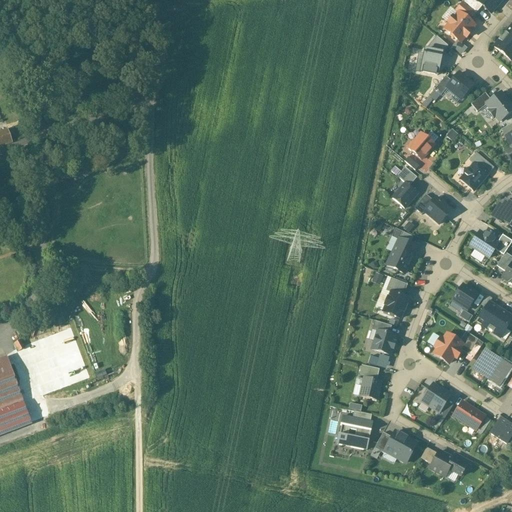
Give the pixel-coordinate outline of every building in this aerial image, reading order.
[(502,0),(477,0),(475,3),(490,15),(502,0)] [(456,12),(458,14),(458,13),(469,22),(475,14),(462,4),(456,12)] [(449,25),(444,30),(459,42),(460,43),(465,38),(466,39),(471,33),(470,32),(474,27),(469,22),(458,13),(458,14),(454,18),(453,17),(447,23),(449,25)] [(511,26),(494,47),(511,62),(511,26)] [(460,43),(459,42),(453,49),(461,56),(467,49),(460,43)] [(441,54),(425,51),(421,74),(437,77),(441,54)] [(473,86),(458,74),(451,82),(446,88),(447,88),(461,100),(473,86)] [(445,77),(434,90),(440,96),(447,88),(446,88),(451,82),(445,77)] [(477,113),(486,106),(486,105),(491,101),(485,94),(471,105),(477,113)] [(491,101),(486,105),(486,106),(490,111),(488,112),(494,119),(495,118),(499,123),(511,112),(511,108),(501,94),(491,101)] [(501,130),(505,137),(511,134),(507,127),(501,130)] [(7,130),(0,132),(0,146),(12,143),(7,130)] [(434,146),(421,134),(413,144),(412,143),(407,149),(421,161),(434,146)] [(474,165),(487,176),(493,168),(476,154),(469,161),(474,165)] [(404,162),(414,171),(418,167),(408,158),(404,162)] [(474,165),(470,170),(468,170),(466,173),(466,174),(460,181),(473,192),(487,176),(474,165)] [(405,184),(409,187),(417,179),(405,168),(397,177),(405,184)] [(405,184),(392,199),(404,210),(417,195),(409,187),(405,184)] [(423,213),(433,202),(425,195),(414,209),(421,215),(423,213)] [(433,202),(423,213),(439,227),(451,212),(436,199),(433,202)] [(500,205),(492,218),(501,224),(502,222),(509,226),(511,221),(511,206),(505,202),(502,206),(500,205)] [(379,231),(382,223),(374,221),(371,228),(379,231)] [(399,240),(399,241),(403,233),(395,230),(392,238),(399,241),(399,240)] [(470,247),(489,260),(494,251),(498,245),(497,245),(492,242),(494,240),(486,235),(485,237),(479,233),(470,247)] [(511,242),(502,237),(497,245),(498,245),(494,251),(503,257),(505,254),(511,243),(511,242)] [(399,241),(387,267),(404,275),(416,249),(399,241),(399,240),(399,241)] [(511,264),(511,258),(505,254),(503,257),(496,267),(506,273),(511,264)] [(511,264),(506,273),(502,279),(509,283),(508,284),(511,286),(511,264)] [(386,292),(391,294),(391,293),(403,298),(408,286),(391,279),(386,292)] [(463,285),(451,302),(467,313),(478,295),(463,285)] [(403,298),(391,293),(391,294),(388,300),(387,299),(384,306),(386,307),(383,313),(400,320),(402,313),(403,314),(406,307),(405,306),(408,300),(403,298)] [(486,296),(480,306),(485,309),(489,303),(491,299),(486,296)] [(511,319),(511,318),(489,303),(485,309),(476,323),(500,338),(507,326),(511,319)] [(371,331),(377,333),(377,332),(389,336),(391,327),(374,322),(371,331)] [(389,336),(377,332),(377,333),(372,351),(390,357),(392,350),(393,351),(395,344),(394,344),(396,338),(389,336)] [(446,335),(433,355),(450,366),(463,346),(446,335)] [(21,342),(15,345),(19,352),(24,349),(21,342)] [(471,350),(465,359),(470,363),(476,353),(471,350)] [(497,361),(484,353),(473,370),(486,378),(497,361)] [(0,362),(0,426),(28,416),(7,359),(0,362)] [(497,361),(486,378),(498,386),(509,370),(497,361)] [(359,376),(366,378),(369,368),(361,367),(359,376)] [(379,371),(369,368),(366,378),(377,380),(379,371)] [(381,383),(364,379),(360,398),(377,402),(381,383)] [(422,403),(439,414),(450,397),(446,395),(447,394),(442,390),(441,391),(433,386),(422,403)] [(462,403),(453,417),(475,431),(484,418),(462,403)] [(372,416),(360,414),(359,420),(370,423),(372,416)] [(353,419),(342,417),(340,426),(341,426),(339,436),(338,436),(336,446),(367,452),(373,423),(370,423),(359,420),(353,419)] [(511,435),(511,427),(500,420),(490,434),(506,445),(511,435)] [(392,456),(397,459),(398,462),(403,464),(405,463),(406,464),(416,445),(395,433),(392,439),(385,450),(386,450),(391,453),(392,456)] [(384,455),(386,450),(385,450),(392,439),(383,434),(374,450),(384,455)] [(432,466),(438,455),(426,449),(420,460),(432,466)] [(432,466),(429,470),(444,478),(448,471),(460,478),(465,468),(466,467),(453,460),(439,453),(438,455),(432,466)] [(455,455),(453,460),(466,467),(465,468),(468,470),(471,464),(455,455)]
